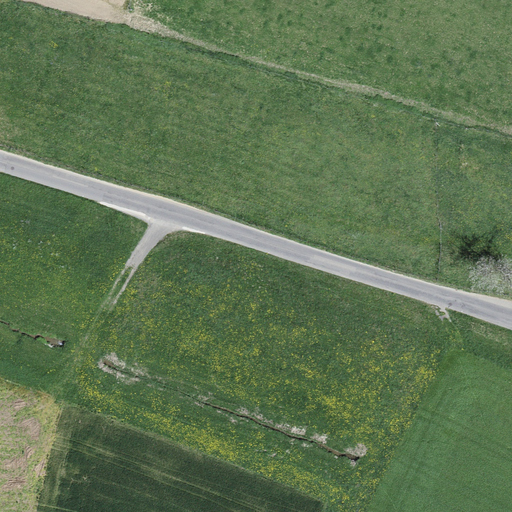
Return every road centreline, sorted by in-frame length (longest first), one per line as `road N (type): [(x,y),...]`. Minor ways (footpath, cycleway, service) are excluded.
road 1 (unclassified): [(0,160),(511,318)]
road 2 (track): [(172,211),(108,298),(68,388)]
